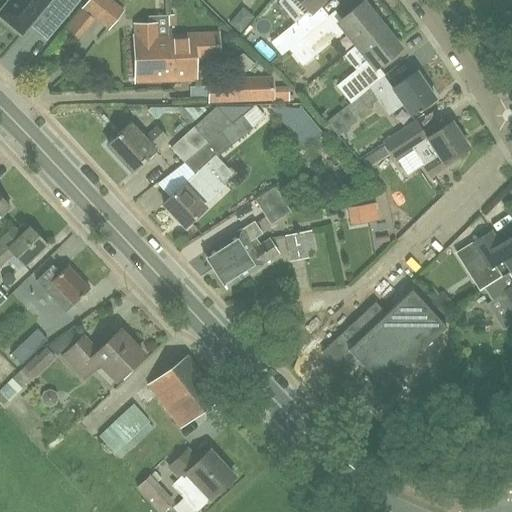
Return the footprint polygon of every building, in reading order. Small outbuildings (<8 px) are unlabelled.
[(0,16),(21,34),(28,25),(38,13),(40,15),(45,9),(61,23),(80,0),(79,0),(8,0),(0,10),(0,16)] [(111,0),(88,0),(81,9),(94,20),(108,31),(124,11),(111,0)] [(296,0),(310,14),(323,0),(324,0),(325,0),(296,0)] [(327,18),(314,30),(300,41),(313,57),(345,31),(357,46),(381,26),(363,3),(334,27),(327,18)] [(300,41),(314,30),(304,18),(305,17),(304,16),(271,44),(282,56),(300,41)] [(169,81),(168,36),(149,37),(148,25),(135,26),(135,37),(134,37),(135,82),(169,81)] [(350,103),(368,88),(370,87),(363,79),(400,48),(381,26),(357,46),(368,59),(336,86),(350,103)] [(168,36),(169,81),(193,81),(192,58),(217,57),(216,35),(168,36)] [(393,89),(379,99),(390,114),(404,105),(411,115),(435,98),(417,71),(393,88),(393,89)] [(231,78),(231,82),(207,83),(208,103),(289,101),(289,87),(273,87),(273,77),(231,78)] [(284,111),(310,146),(327,133),(301,98),(284,111)] [(345,107),(326,123),(337,137),(356,122),(354,119),(345,107)] [(451,123),(428,138),(427,138),(415,120),(382,142),(395,163),(414,150),(431,177),(459,160),(456,156),(468,149),(451,123)] [(143,140),(129,124),(108,144),(133,171),(154,151),(152,149),(165,137),(157,127),(143,140)] [(208,142),(194,127),(170,149),(182,162),(208,142)] [(182,162),(194,175),(163,204),(185,227),(205,209),(203,207),(225,187),(206,167),(232,145),(221,132),(208,142),(182,162)] [(367,169),(389,155),(383,147),(362,160),(367,169)] [(254,200),(270,226),(290,213),(274,187),(254,200)] [(0,224),(1,223),(0,221),(0,216),(10,207),(0,197),(0,224)] [(350,225),(378,220),(376,204),(347,209),(350,225)] [(225,267),(260,245),(256,239),(262,234),(254,222),(240,231),(239,230),(203,253),(213,269),(222,263),(225,267)] [(25,265),(46,244),(29,228),(20,236),(12,227),(0,239),(0,265),(12,253),(25,265)] [(312,231),(284,236),(289,262),(317,257),(312,231)] [(489,233),(457,254),(461,260),(471,254),(482,271),(479,274),(476,282),(481,289),(483,288),(484,287),(511,268),(511,236),(497,246),(489,233)] [(222,263),(213,269),(225,288),(278,254),(269,239),(260,245),(225,267),(222,263)] [(60,274),(52,266),(35,282),(65,312),(89,289),(67,267),(60,274)] [(511,268),(484,287),(488,295),(492,297),(496,296),(498,295),(511,316),(511,268)] [(374,303),(321,352),(332,364),(327,369),(361,406),(366,401),(377,412),(400,391),(390,379),(445,329),(411,292),(385,315),(374,303)] [(48,347),(56,356),(75,338),(69,331),(48,347)] [(63,357),(84,378),(99,363),(116,381),(143,355),(119,331),(97,352),(83,337),(63,357)] [(23,342),(11,354),(21,364),(33,352),(23,342)] [(23,367),(23,368),(0,390),(0,402),(3,406),(8,402),(8,403),(33,378),(55,358),(46,347),(36,356),(35,355),(23,367)] [(219,399),(187,356),(148,386),(180,428),(219,399)] [(127,458),(162,424),(140,402),(105,436),(127,458)] [(194,511),(196,511),(233,478),(209,451),(198,461),(187,450),(169,468),(179,480),(172,487),(194,511)] [(143,487),(166,511),(171,511),(183,501),(157,474),(143,487)]
